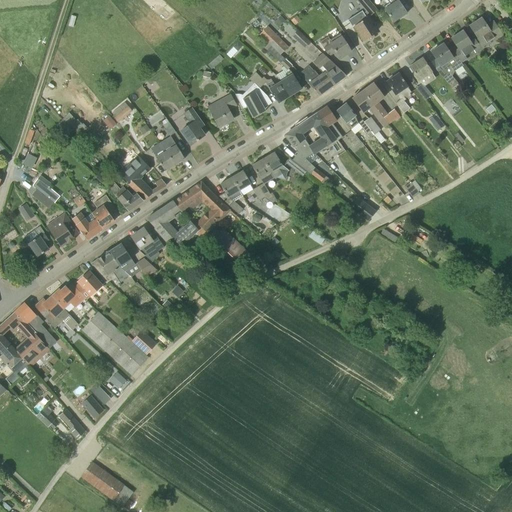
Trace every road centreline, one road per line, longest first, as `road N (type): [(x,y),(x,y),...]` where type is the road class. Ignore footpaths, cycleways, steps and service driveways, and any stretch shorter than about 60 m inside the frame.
road 1 (unclassified): [(32,511),(134,385),(234,295),(359,236),(511,148)]
road 2 (residential): [(10,305),(472,0)]
road 3 (track): [(11,164),(67,0)]
